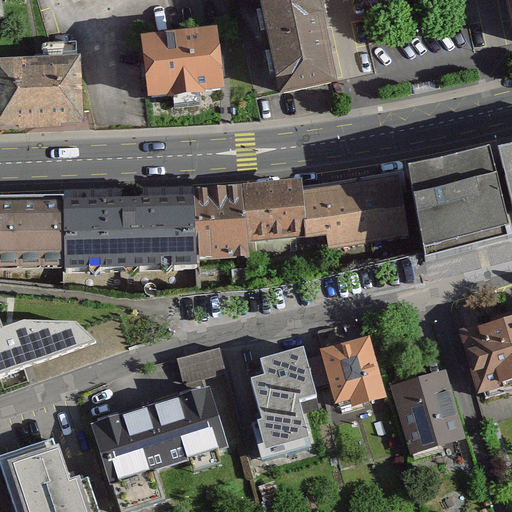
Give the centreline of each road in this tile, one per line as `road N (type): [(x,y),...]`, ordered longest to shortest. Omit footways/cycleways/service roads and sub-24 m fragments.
road 1 (primary): [(0,163),(294,147),(511,105)]
road 2 (residential): [(437,289),(190,342),(60,389)]
road 3 (residential): [(437,289),(504,511)]
